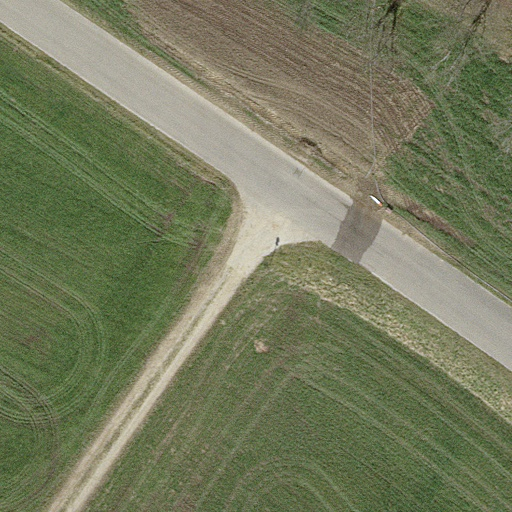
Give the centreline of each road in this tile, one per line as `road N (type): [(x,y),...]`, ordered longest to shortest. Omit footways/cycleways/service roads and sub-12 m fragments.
road 1 (unclassified): [(511,351),(292,189),(10,0)]
road 2 (track): [(70,511),(292,189)]
